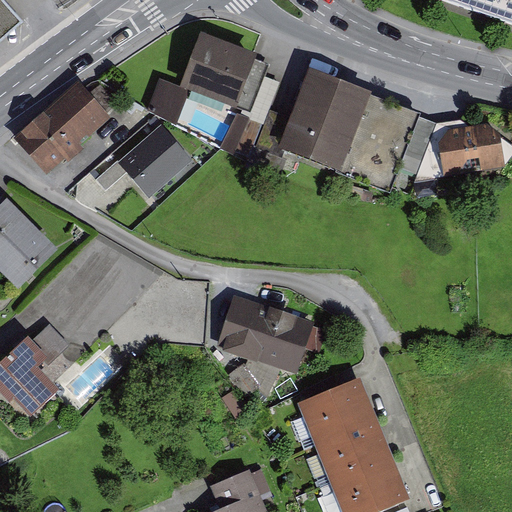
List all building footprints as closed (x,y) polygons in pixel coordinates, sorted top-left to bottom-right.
[(0,0),(0,46),(27,24),(5,0),(0,0)] [(511,0),(436,0),(511,26),(511,0)] [(202,39),(183,88),(167,81),(155,109),(181,120),(193,93),(252,115),(271,65),(202,39)] [(375,95),(312,71),(281,150),(343,175),(375,95)] [(111,123),(80,86),(16,141),(47,177),(111,123)] [(263,126),(242,116),(225,149),(247,160),(263,126)] [(420,180),(450,176),(445,141),(454,140),(453,132),(474,129),(465,121),(441,124),(420,180)] [(195,162),(164,126),(119,164),(151,200),(195,162)] [(501,133),(491,135),(490,126),(474,129),(453,132),(454,140),(445,141),(450,176),(506,168),(501,133)] [(511,161),(511,142),(501,133),(506,168),(511,161)] [(0,210),(0,274),(17,290),(56,250),(7,203),(0,210)] [(314,325),(241,300),(226,343),(259,355),(286,365),(298,369),(307,345),(314,325)] [(34,340),(53,361),(71,345),(51,324),(34,340)] [(329,330),(314,325),(307,345),(321,350),(329,330)] [(53,361),(34,340),(0,371),(0,385),(13,399),(18,395),(35,412),(59,390),(41,372),(53,361)] [(247,367),(235,375),(250,394),(261,386),(271,396),(286,365),(259,355),(250,370),(247,367)] [(361,384),(305,406),(346,511),(370,511),(406,498),(361,384)] [(264,511),(267,511),(260,494),(272,489),(264,471),(252,476),(250,473),(216,487),(219,495),(225,509),(218,511),(264,511)]
